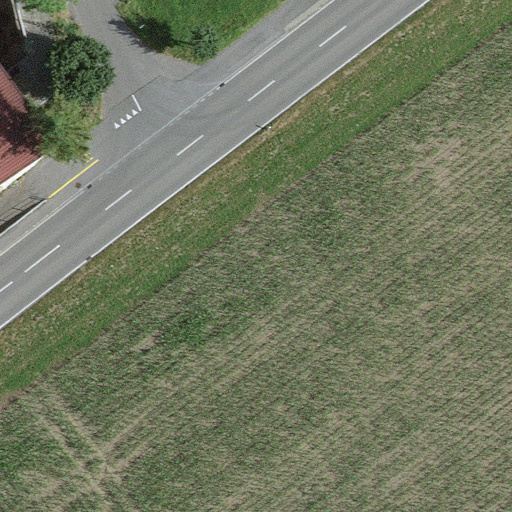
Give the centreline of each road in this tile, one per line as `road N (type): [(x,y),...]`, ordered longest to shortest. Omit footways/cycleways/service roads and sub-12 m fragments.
road 1 (tertiary): [(381,0),(175,160)]
road 2 (tertiary): [(175,160),(0,296)]
road 3 (unclassified): [(175,160),(89,0)]
